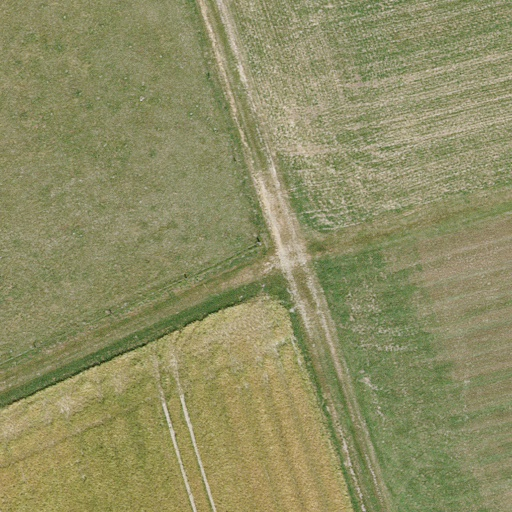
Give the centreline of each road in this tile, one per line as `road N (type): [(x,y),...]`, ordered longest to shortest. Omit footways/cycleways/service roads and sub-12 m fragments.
road 1 (track): [(208,0),(367,511)]
road 2 (track): [(289,260),(0,392)]
